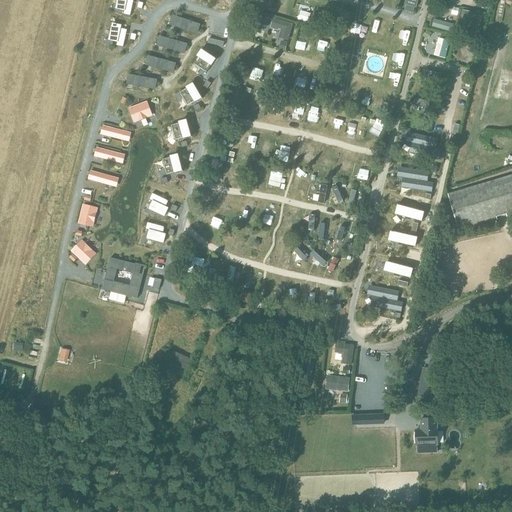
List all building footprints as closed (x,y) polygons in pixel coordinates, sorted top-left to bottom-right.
[(117,0),(116,9),(124,11),(123,15),(131,16),(134,0),(117,0)] [(462,10),(457,32),(471,36),(477,13),(462,10)] [(177,17),(175,26),(197,33),(200,25),(177,17)] [(293,24),(275,19),(272,28),(283,31),(281,38),(289,40),(293,24)] [(434,19),(432,26),(451,32),(453,25),(434,19)] [(113,24),(109,40),(117,42),(116,46),(124,47),(128,30),(121,28),(121,26),(113,24)] [(431,34),(427,31),(423,36),(428,39),(431,34)] [(484,35),(478,33),(476,42),(482,43),(484,35)] [(164,38),(162,46),(185,53),(187,44),(164,38)] [(208,43),(223,47),(224,42),(209,38),(208,43)] [(450,41),(439,39),(434,55),(445,58),(450,41)] [(281,41),(279,49),(285,50),(287,43),(281,41)] [(201,46),(190,59),(201,70),(213,57),(201,46)] [(153,57),(150,66),(173,72),(176,64),(153,57)] [(424,79),(439,83),(442,74),(426,70),(424,79)] [(133,76),(132,85),(155,89),(157,80),(133,76)] [(192,77),(180,89),(191,100),(203,88),(192,77)] [(416,99),(414,106),(425,108),(428,109),(430,103),(416,99)] [(129,109),(134,123),(148,117),(145,110),(150,109),(147,102),(129,109)] [(181,113),(169,125),(181,136),(192,124),(181,113)] [(124,140),(126,132),(103,126),(101,134),(124,140)] [(411,133),(408,143),(414,144),(435,149),(437,139),(411,133)] [(414,144),(412,154),(438,160),(440,150),(435,149),(414,144)] [(118,162),(120,154),(97,148),(95,156),(118,162)] [(179,155),(162,160),(167,175),(183,170),(179,155)] [(402,168),(400,178),(406,179),(427,182),(428,172),(402,168)] [(91,171),(88,179),(112,186),(114,177),(91,171)] [(511,174),(448,194),(459,231),(498,220),(497,217),(506,214),(507,217),(511,215),(511,174)] [(406,179),(404,189),(431,193),(433,183),(427,182),(406,179)] [(153,201),(149,209),(164,216),(168,208),(166,207),(169,201),(152,193),(149,200),(153,201)] [(79,224),(93,227),(96,213),(89,211),(90,207),(83,205),(79,224)] [(424,213),(398,206),(396,214),(422,221),(424,213)] [(147,222),(146,229),(149,230),(147,239),(163,243),(166,234),(163,234),(165,227),(147,222)] [(417,238),(391,232),(389,240),(415,246),(417,238)] [(72,251),(86,265),(91,259),(88,256),(93,251),(82,241),(72,251)] [(204,260),(189,256),(188,263),(195,265),(203,266),(204,260)] [(143,275),(139,274),(141,266),(111,258),(105,277),(105,280),(108,281),(106,288),(106,290),(127,295),(127,296),(138,299),(138,297),(137,297),(137,296),(140,286),(143,275)] [(413,269),(387,262),(384,271),(410,278),(413,269)] [(230,267),(227,281),(232,282),(236,268),(230,267)] [(210,269),(207,286),(215,287),(218,270),(210,269)] [(155,278),(153,288),(155,288),(159,289),(161,283),(162,280),(155,278)] [(372,286),(370,296),(376,297),(397,301),(398,291),(372,286)] [(376,297),(374,307),(400,312),(402,302),(397,301),(376,297)] [(23,344),(14,342),(13,351),(22,352),(23,344)] [(354,346),(337,343),(336,352),(345,353),(344,363),(352,364),(354,346)] [(62,349),(59,360),(65,362),(67,351),(62,349)] [(190,359),(169,350),(160,370),(167,373),(171,363),(186,370),(190,359)] [(305,362),(302,378),(310,380),(312,370),(313,364),(313,363),(305,362)] [(349,379),(334,377),(332,390),(336,390),(348,391),(349,379)] [(358,423),(385,422),(384,415),(358,416),(358,423)] [(437,445),(437,419),(420,419),(421,430),(416,430),(416,445),(437,445)]
